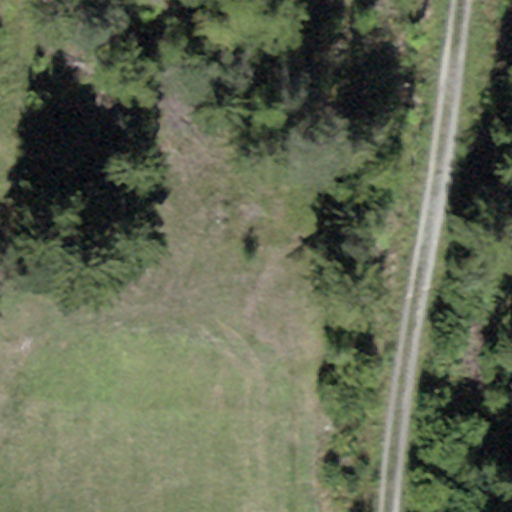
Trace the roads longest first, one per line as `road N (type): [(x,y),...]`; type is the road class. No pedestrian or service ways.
road 1 (track): [(380,511),(387,409),(431,198),(452,0)]
road 2 (track): [(0,190),(8,133),(1,0)]
